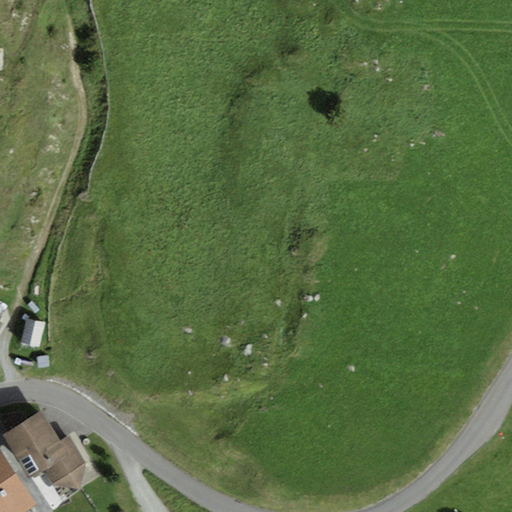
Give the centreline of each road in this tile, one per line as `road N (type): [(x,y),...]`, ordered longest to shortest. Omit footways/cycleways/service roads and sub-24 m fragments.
road 1 (unclassified): [(238,511),(49,396),(0,395)]
road 2 (unclassified): [(511,376),(438,476),(390,511)]
road 3 (unknown): [(61,511),(45,454),(2,394)]
